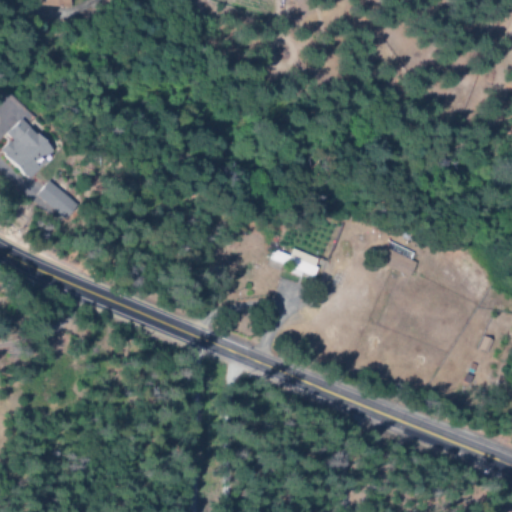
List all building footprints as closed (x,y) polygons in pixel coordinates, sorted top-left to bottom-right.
[(511,3),(500,40),(511,44),(511,3)] [(45,151),(13,120),(0,132),(0,135),(4,139),(0,143),(0,161),(21,182),(40,162),(37,159),(45,151)] [(25,199),(57,227),(73,209),(41,181),(25,199)] [(404,278),(410,263),(375,248),(369,264),(404,278)] [(307,278),(314,260),(286,249),(283,257),(267,251),(263,261),(286,270),(285,274),(295,278),(297,274),(307,278)]
